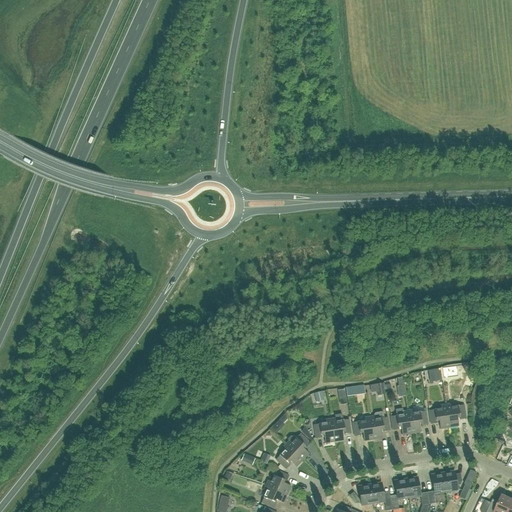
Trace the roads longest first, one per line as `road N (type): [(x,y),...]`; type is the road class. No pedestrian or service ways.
road 1 (trunk): [(0,336),(149,0)]
road 2 (trunk): [(0,511),(204,236)]
road 3 (trunk): [(116,0),(0,275)]
road 4 (unclassified): [(307,511),(330,470),(427,452),(485,463)]
road 5 (primary): [(511,198),(323,203)]
road 6 (trunk): [(225,181),(222,133),(244,0)]
road 7 (primary): [(0,142),(122,190)]
